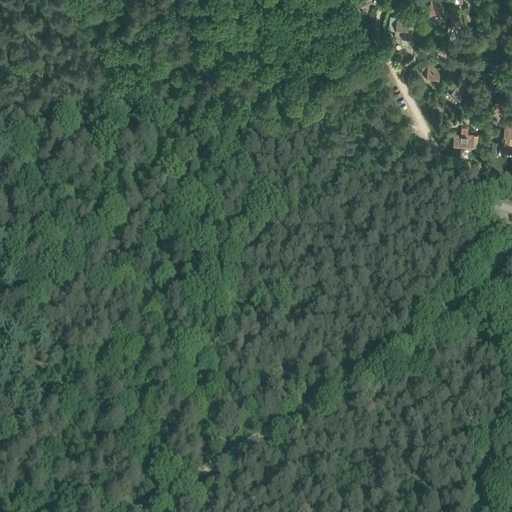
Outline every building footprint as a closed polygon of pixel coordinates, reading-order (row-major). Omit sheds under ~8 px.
[(430,0),(429,13),(441,15),(442,12),(445,13),(446,4),(443,4),(443,1),(437,0),(436,0),(430,0)] [(403,13),(397,12),(395,36),(412,39),(414,18),(403,17),(403,13)] [(426,79),(438,80),(440,66),(434,66),(434,61),(428,61),(426,79)] [(455,69),(449,67),(447,73),(453,76),(455,69)] [(496,73),(497,69),(491,68),(488,86),(500,88),(502,74),(496,73)] [(449,84),(452,88),(459,82),(455,78),(449,84)] [(463,87),(466,84),(462,79),(459,82),(452,88),(448,92),(457,101),(467,92),(463,87)] [(503,137),(511,137),(511,123),(511,124),(511,119),(505,119),(503,137)] [(454,133),(453,145),(460,146),(472,147),(476,147),(477,144),(478,144),(478,135),(473,134),(474,133),(467,133),(468,129),(462,128),(461,133),(454,133)]
